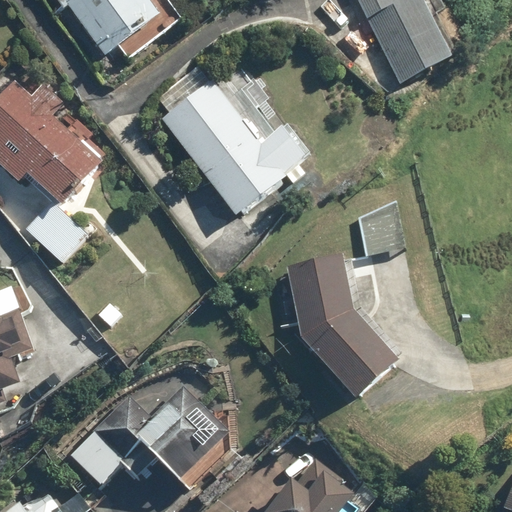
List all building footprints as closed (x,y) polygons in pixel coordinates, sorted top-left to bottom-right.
[(147,0),(54,0),(64,13),(69,10),(106,60),(162,19),(147,0)] [(355,0),(399,88),(452,62),(422,1),(423,0),(355,0)] [(26,73),(0,101),(0,150),(0,151),(0,150),(0,166),(22,186),(29,177),(64,209),(104,165),(55,120),(65,109),(26,73)] [(212,83),(162,122),(238,220),(289,182),(286,179),(307,163),(282,131),(262,147),(212,83)] [(26,234),(62,268),(90,239),(54,205),(26,234)] [(356,213),(366,260),(406,251),(396,205),(356,213)] [(301,343),(357,405),(400,366),(354,315),(343,259),(287,270),(301,343)] [(0,395),(21,389),(12,364),(35,357),(20,314),(0,320),(0,395)] [(130,397),(70,458),(102,489),(122,469),(137,485),(157,465),(190,497),(212,475),(201,464),(230,435),(182,388),(152,419),(130,397)] [(267,511),(345,511),(355,500),(341,489),(345,484),(316,460),(296,486),(291,482),(267,511)] [(511,511),(511,489),(502,511),(511,511)] [(142,511),(127,496),(111,511),(175,511),(182,506),(167,490),(144,511),(142,511)] [(23,511),(20,507),(12,511),(60,511),(54,503),(41,511),(23,511)]
